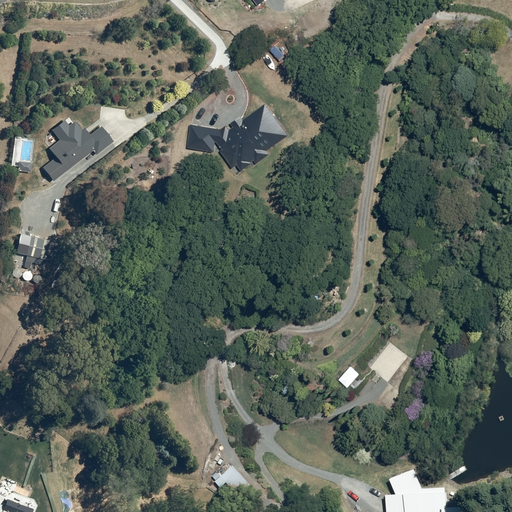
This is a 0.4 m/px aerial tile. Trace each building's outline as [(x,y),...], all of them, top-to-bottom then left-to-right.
[(291,54),(277,41),(268,50),(282,63),(291,54)] [(221,130),(191,126),(189,149),(218,154),(231,171),(236,167),(240,172),(254,161),(256,165),(270,154),(267,150),(287,135),(265,104),(243,120),(240,116),(221,130)] [(86,136),(71,115),(51,130),(59,141),(48,149),(55,158),(42,167),(52,182),(92,153),(95,156),(113,143),(100,126),(86,136)] [(45,239),(27,236),(23,255),(41,259),(45,239)] [(359,374),(350,366),(339,379),(348,387),(359,374)] [(234,465),(215,482),(222,489),(227,485),(243,503),(257,491),(234,465)] [(385,496),(386,511),(463,511),(463,507),(448,508),(447,493),(385,496)] [(0,501),(0,511),(31,511),(33,509),(1,498),(0,501)]
